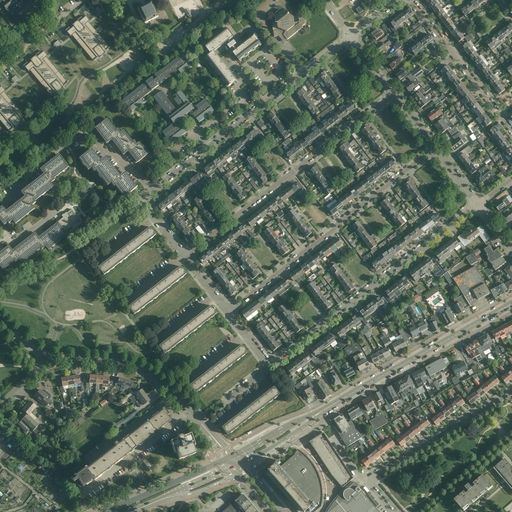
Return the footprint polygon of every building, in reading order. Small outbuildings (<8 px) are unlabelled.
[(1,0),(5,4),(3,5),(5,8),(4,8),(17,24),(25,18),(34,11),(31,7),(33,5),(30,3),(31,2),(29,0),(1,0)] [(431,8),(433,10),(439,5),(441,3),(438,0),(435,0),(429,5),(428,6),(430,8),(431,8)] [(469,1),(470,3),(475,9),(477,8),(478,8),(480,6),(480,5),(475,0),(469,0),(469,1)] [(471,13),(475,9),(470,3),(469,1),(465,5),(466,7),(471,13)] [(151,2),(137,9),(145,24),(158,17),(151,2)] [(443,9),(439,5),(433,10),(437,14),(443,9)] [(356,10),(359,14),(365,10),(362,6),(356,10)] [(466,17),(468,15),(469,16),(471,14),(470,13),(471,13),(466,7),(461,10),(466,17)] [(414,14),(410,8),(405,12),(409,18),(411,20),(413,18),(411,16),(414,14)] [(439,17),(440,19),(446,14),(449,13),(451,10),(450,8),(447,10),(445,8),(443,9),(437,14),(435,15),(438,18),(439,17)] [(286,39),(287,40),(303,28),(302,27),(305,25),(303,10),(298,11),(299,22),(294,23),(294,17),(289,15),(289,14),(280,10),(275,14),(276,20),(272,21),(274,38),(279,37),(281,37),(284,41),(286,39)] [(405,22),(409,18),(405,12),(400,16),(405,22)] [(450,19),(446,14),(440,19),(444,24),(450,19)] [(104,54),(107,52),(106,51),(110,48),(88,22),(89,21),(86,16),(79,22),(78,20),(72,25),(73,27),(67,32),(70,37),(72,36),(73,38),(93,61),(99,57),(100,58),(104,54)] [(400,16),(395,20),(400,26),(405,22),(400,16)] [(450,19),(444,24),(447,28),(448,29),(454,24),(450,19)] [(402,28),(400,26),(395,20),(393,21),(392,20),(390,22),(391,24),(388,26),(395,34),(397,32),(402,28)] [(454,24),(448,29),(449,31),(448,32),(450,34),(458,28),(454,24)] [(461,33),(458,28),(450,34),(452,36),(453,36),(455,38),(461,33)] [(227,29),(205,46),(211,53),(232,36),(227,29)] [(511,37),(510,35),(505,29),(500,32),(505,38),(507,37),(509,39),(511,37)] [(380,33),(378,30),(369,36),(370,36),(374,40),(373,40),(375,44),(378,42),(376,40),(384,34),(382,31),(380,33)] [(500,32),(496,36),(500,42),(502,44),(506,40),(505,39),(505,38),(500,32)] [(459,43),(465,38),(461,33),(455,38),(459,43)] [(423,36),(425,38),(430,44),(435,41),(430,35),(427,37),(425,34),(423,36)] [(241,48),(234,53),(239,61),(261,44),(255,36),(240,47),(241,48)] [(502,44),(500,42),(496,36),(491,39),(496,46),(497,47),(502,44)] [(421,42),(425,48),(430,44),(425,38),(421,42)] [(497,47),(496,46),(491,39),(486,43),(492,52),(497,48),(497,47)] [(383,43),(376,48),(380,53),(386,48),(391,44),(388,40),(383,43)] [(53,46),(56,49),(57,48),(61,44),(62,44),(59,41),(58,41),(54,44),(54,45),(53,46)] [(400,48),(402,46),(400,42),(393,47),(396,51),(400,48)] [(421,42),(416,46),(420,52),(422,50),(423,51),(425,49),(425,48),(421,42)] [(472,47),(468,42),(462,47),(466,52),(472,47)] [(415,55),(420,52),(416,46),(414,43),(409,47),(415,55)] [(472,47),(466,52),(468,54),(470,57),(476,52),(472,47)] [(46,57),(47,56),(44,51),(37,57),(36,56),(30,60),(31,62),(25,67),(28,72),(30,71),(51,97),(57,92),(57,93),(62,89),(64,87),(64,86),(68,83),(46,57)] [(401,56),(399,58),(397,55),(398,54),(396,51),(391,55),(394,59),(388,64),(392,69),(399,64),(398,63),(401,61),(403,59),(401,56)] [(214,52),(206,58),(229,87),(236,81),(214,52)] [(470,57),(473,62),(480,57),(476,52),(470,57)] [(184,53),(123,100),(132,112),(141,105),(142,106),(148,101),(145,97),(159,86),(158,86),(161,84),(173,75),(173,74),(175,72),(179,77),(185,73),(184,72),(193,65),(184,53)] [(483,61),(480,57),(473,62),(477,66),(483,61)] [(487,66),(483,61),(477,66),(481,71),(487,66)] [(452,70),(448,65),(444,69),(442,70),(444,72),(441,75),(443,77),(446,75),(452,70)] [(401,81),(407,76),(410,80),(414,76),(422,70),(419,67),(410,74),(406,68),(406,67),(405,67),(405,66),(402,69),(395,73),(397,75),(397,76),(401,81)] [(491,71),(487,66),(481,71),(484,76),(491,71)] [(422,70),(414,76),(410,80),(411,82),(416,79),(424,73),(422,70)] [(449,79),(449,80),(455,75),(452,70),(446,75),(447,77),(445,78),(447,81),(449,79)] [(491,71),(484,76),(488,80),(494,76),(491,71)] [(319,76),(323,81),(328,77),(325,72),(319,76)] [(459,80),(455,75),(449,80),(451,82),(449,84),(451,86),(453,84),(459,80)] [(12,80),(11,81),(14,84),(15,83),(19,80),(19,79),(20,79),(17,76),(16,77),(16,76),(12,79),(12,80)] [(498,80),(494,76),(488,80),(492,85),(498,80)] [(332,81),(328,77),(323,81),(326,86),(332,81)] [(312,78),(309,80),(315,87),(318,85),(312,78)] [(416,79),(411,82),(405,87),(409,92),(410,92),(413,90),(412,90),(415,87),(420,84),(418,81),(416,79)] [(463,85),(459,80),(453,84),(451,86),(455,91),(457,89),(463,85)] [(498,80),(492,85),(495,90),(502,85),(498,80)] [(336,86),(332,81),(326,86),(330,90),(336,86)] [(463,85),(457,89),(461,94),(466,89),(463,85)] [(505,90),(502,85),(495,90),(499,95),(505,90)] [(339,90),(336,86),(330,90),(333,95),(339,90)] [(4,92),(5,91),(2,87),(0,87),(0,120),(9,132),(14,127),(15,128),(20,124),(22,122),(22,121),(26,118),(4,92)] [(296,94),(300,99),(306,94),(307,93),(304,88),(296,94)] [(470,94),(466,89),(461,94),(464,99),(470,94)] [(339,90),(333,95),(337,100),(343,95),(339,90)] [(194,116),(199,123),(214,111),(205,99),(196,106),(196,105),(193,107),(181,91),(175,95),(177,98),(174,100),(181,109),(179,110),(178,111),(162,91),(154,97),(173,123),(171,125),(172,126),(163,133),(172,144),(187,132),(182,126),(183,125),(179,120),(184,117),(186,115),(189,112),(193,117),(194,116)] [(413,98),(417,103),(424,98),(422,95),(425,93),(423,91),(413,98)] [(309,99),(306,94),(300,99),(303,104),(309,99)] [(474,99),(470,94),(464,99),(468,103),(474,99)] [(428,95),(424,98),(417,103),(421,108),(432,100),(428,95)] [(439,99),(434,103),(436,106),(446,98),(444,95),(439,99)] [(313,103),(309,99),(303,104),(307,108),(313,103)] [(468,103),(468,104),(466,106),(469,110),(470,109),(472,108),(477,104),(474,99),(468,103)] [(346,107),(350,113),(355,110),(348,101),(344,105),(346,107)] [(316,108),(313,103),(307,108),(311,113),(316,108)] [(481,109),(477,104),(472,108),(470,109),(474,114),(475,113),(481,109)] [(341,111),(346,117),(350,113),(346,107),(344,105),(339,108),(341,111)] [(316,108),(311,113),(314,118),(320,113),(316,108)] [(438,108),(427,116),(432,122),(443,114),(438,108)] [(475,113),(479,118),(485,113),(481,109),(475,113)] [(341,120),(346,117),(341,111),(336,114),(341,120)] [(267,117),(271,122),(277,117),(273,112),(271,114),(269,112),(264,115),(266,118),(267,117)] [(488,118),(485,113),(479,118),(477,120),(480,124),(483,122),(488,118)] [(339,122),(341,120),(336,114),(332,118),(336,124),(337,124),(337,125),(340,123),(339,122)] [(435,126),(438,130),(446,124),(449,122),(448,122),(450,121),(445,115),(439,119),(441,121),(435,126)] [(280,122),(277,117),(271,122),(268,123),(272,128),(274,126),(280,122)] [(94,124),(95,126),(96,127),(95,128),(106,142),(111,138),(123,153),(128,149),(138,162),(147,154),(138,143),(136,144),(133,141),(131,143),(122,132),(120,133),(117,130),(114,132),(105,120),(104,121),(102,118),(98,121),(94,124)] [(332,127),(336,124),(332,118),(327,122),(332,127)] [(492,123),(488,118),(483,122),(480,124),(485,130),(487,128),(487,127),(492,123)] [(321,123),(323,125),(327,131),(332,127),(327,122),(325,119),(321,123)] [(284,126),(280,122),(274,126),(278,131),(284,126)] [(449,122),(446,124),(438,130),(441,135),(447,130),(449,132),(455,127),(452,124),(451,125),(449,122)] [(323,135),(327,131),(323,125),(318,129),(323,135)] [(287,131),(284,126),(278,131),(282,135),(287,131)] [(366,136),(371,131),(368,127),(366,128),(364,126),(359,131),(364,137),(366,136)] [(455,127),(449,132),(448,132),(452,136),(458,131),(455,127)] [(489,132),(493,137),(499,132),(499,131),(499,130),(498,129),(497,129),(495,127),(489,132)] [(321,136),(323,135),(318,129),(313,132),(318,138),(318,139),(321,137),(321,136)] [(254,130),(250,133),(254,139),(259,136),(261,138),(264,136),(259,131),(257,133),(254,130)] [(287,131),(282,135),(285,140),(291,136),(287,131)] [(366,136),(369,141),(375,136),(371,131),(366,136)] [(313,132),(309,136),(313,142),(318,138),(313,132)] [(503,136),(499,132),(493,137),(496,141),(503,136)] [(250,143),(254,139),(250,133),(245,137),(250,143)] [(453,140),(454,142),(449,145),(454,152),(464,144),(463,143),(466,141),(462,135),(459,138),(458,136),(453,140)] [(309,136),(304,139),(309,145),(309,146),(312,144),(312,143),(313,142),(309,136)] [(373,146),(379,141),(375,136),(369,141),(367,143),(368,145),(371,143),(373,146)] [(506,141),(503,136),(496,141),(498,143),(500,146),(506,141)] [(245,146),(250,143),(245,137),(241,141),(245,146)] [(304,139),(300,143),(304,149),(309,145),(304,139)] [(241,150),(245,146),(241,141),(236,144),(241,150)] [(373,146),(377,150),(383,146),(379,141),(373,146)] [(510,146),(506,141),(500,146),(504,151),(510,146)] [(338,149),(342,154),(348,150),(348,149),(354,145),(352,142),(346,147),(344,145),(338,149)] [(300,153),(304,149),(300,143),(295,147),(300,153)] [(236,154),(241,150),(236,144),(231,148),(236,154)] [(291,150),(295,156),(297,155),(298,156),(301,154),(300,153),(295,147),(294,145),(289,148),(291,150)] [(386,151),(383,146),(377,150),(380,155),(386,151)] [(231,157),(236,154),(231,148),(227,151),(231,157)] [(293,159),(293,158),(295,156),(291,150),(289,148),(289,149),(288,149),(285,151),(285,152),(284,152),(285,153),(283,155),(286,159),(288,157),(290,160),(292,160),(293,159)] [(171,164),(173,162),(163,149),(161,151),(171,164)] [(100,163),(90,150),(80,158),(89,170),(91,168),(94,172),(97,170),(102,177),(109,185),(111,184),(113,187),(116,185),(125,196),(135,188),(124,174),(119,178),(105,159),(100,163)] [(352,154),(348,150),(342,154),(346,159),(352,154)] [(227,151),(222,155),(227,161),(231,157),(227,151)] [(356,159),(352,154),(346,159),(350,164),(356,159)] [(459,158),(463,163),(468,159),(470,157),(468,154),(466,156),(464,154),(459,158)] [(222,155),(218,158),(222,165),(224,167),(228,163),(227,161),(222,155)] [(463,163),(466,168),(471,164),(469,161),(474,157),(473,155),(470,157),(468,159),(463,163)] [(12,221),(13,222),(14,223),(33,208),(32,206),(35,203),(33,200),(37,197),(41,194),(52,185),(51,184),(54,181),(53,178),(67,166),(63,160),(60,156),(42,170),(45,175),(23,192),(26,197),(5,214),(1,209),(0,209),(0,220),(3,224),(6,221),(8,224),(12,221)] [(246,160),(249,165),(255,160),(251,156),(246,160)] [(213,162),(218,168),(222,165),(218,158),(217,159),(216,157),(214,160),(215,161),(213,162)] [(386,161),(388,164),(393,169),(398,165),(392,157),(386,161)] [(360,164),(356,159),(350,164),(354,169),(360,164)] [(259,165),(255,160),(249,165),(253,170),(259,165)] [(472,175),(477,171),(473,166),(478,162),(477,160),(471,164),(466,168),(468,170),(470,173),(470,172),(472,175)] [(213,172),(218,168),(213,162),(208,166),(213,172)] [(362,163),(360,164),(354,169),(357,173),(365,167),(362,163)] [(387,174),(393,169),(388,164),(383,168),(387,174)] [(262,170),(259,165),(253,170),(256,174),(262,170)] [(214,173),(213,172),(208,166),(204,169),(205,170),(202,172),(207,178),(208,179),(209,181),(212,179),(210,177),(214,173)] [(316,167),(313,169),(312,166),(306,171),(312,178),(314,176),(320,172),(316,167)] [(377,172),(382,178),(387,174),(383,168),(381,166),(376,170),(377,172)] [(486,166),(485,167),(478,171),(481,174),(475,179),(479,185),(485,180),(492,174),(489,170),(486,166)] [(261,178),(266,174),(262,170),(256,174),(260,179),(261,178)] [(199,173),(197,174),(196,173),(193,175),(194,177),(196,178),(199,183),(200,184),(205,181),(206,183),(209,181),(208,179),(207,178),(202,172),(200,174),(199,173)] [(317,181),(318,181),(321,178),(323,177),(320,172),(314,176),(312,178),(311,178),(315,183),(317,181)] [(381,178),(382,178),(377,172),(372,176),(376,182),(381,178)] [(223,178),(226,183),(232,178),(229,173),(223,178)] [(261,178),(260,179),(264,183),(262,184),(264,187),(269,183),(267,181),(269,179),(266,174),(261,178)] [(195,186),(199,183),(196,178),(194,177),(193,175),(190,177),(191,179),(190,180),(195,186)] [(372,176),(366,180),(371,186),(376,182),(372,176)] [(317,181),(321,186),(327,181),(323,177),(321,178),(318,181),(317,181)] [(230,187),(236,183),(232,178),(226,183),(225,184),(228,187),(229,186),(230,187)] [(194,186),(195,186),(190,180),(185,184),(190,190),(192,188),(194,190),(196,189),(194,186)] [(366,190),(371,186),(366,180),(361,184),(366,190)] [(321,186),(325,191),(331,186),(327,181),(321,186)] [(408,191),(414,186),(410,181),(403,187),(406,192),(408,191)] [(240,188),(236,183),(230,187),(234,192),(240,188)] [(300,183),(297,185),(296,183),(290,188),(295,194),(296,195),(301,191),(304,188),(300,183)] [(185,193),(190,190),(185,184),(181,187),(185,193)] [(360,194),(366,190),(361,184),(356,189),(360,194)] [(330,194),(334,191),(331,186),(325,191),(329,195),(330,194)] [(418,191),(414,186),(408,191),(412,196),(418,191)] [(176,191),(181,197),(185,193),(181,187),(179,189),(178,187),(175,189),(176,191)] [(243,192),(240,188),(234,192),(237,197),(243,192)] [(285,192),(289,198),(295,194),(290,188),(285,192)] [(176,200),(181,197),(176,191),(175,189),(172,192),(173,193),(172,194),(176,200)] [(356,189),(350,193),(355,199),(360,194),(356,189)] [(412,196),(416,200),(422,196),(418,191),(412,196)] [(237,197),(241,201),(247,197),(243,192),(237,197)] [(284,202),(289,198),(285,192),(279,196),(284,202)] [(350,203),(355,199),(350,193),(345,197),(350,203)] [(172,204),(176,200),(172,194),(168,197),(167,198),(172,204)] [(194,201),(197,205),(203,201),(200,196),(194,201)] [(279,206),(284,202),(279,196),(274,200),(279,206)] [(416,201),(419,205),(425,201),(422,196),(416,200),(416,201)] [(345,197),(340,201),(344,207),(350,203),(345,197)] [(168,207),(172,204),(167,198),(162,202),(167,208),(168,207)] [(332,203),(334,205),(339,211),(340,212),(342,210),(342,209),(344,207),(340,201),(338,198),(335,200),(336,200),(332,203)] [(502,201),(495,206),(499,211),(506,206),(505,205),(509,202),(506,198),(502,201)] [(269,204),(273,210),(279,206),(274,200),(273,199),(270,201),(271,203),(269,204)] [(381,204),(385,209),(391,204),(387,200),(381,204)] [(201,210),(207,205),(203,201),(197,205),(201,210)] [(429,206),(425,201),(419,205),(423,210),(429,206)] [(167,208),(162,202),(157,205),(162,211),(167,208)] [(263,209),(268,215),(273,210),(269,204),(268,203),(265,206),(266,207),(263,209)] [(395,209),(391,204),(385,209),(389,214),(395,209)] [(207,205),(201,210),(205,215),(210,210),(207,205)] [(327,212),(330,210),(334,215),(339,211),(334,205),(329,209),(327,206),(324,209),(327,212)] [(396,208),(395,209),(389,214),(392,219),(398,214),(397,212),(398,210),(396,208)] [(59,223),(58,224),(58,223),(38,239),(34,235),(11,252),(8,248),(0,253),(0,266),(1,268),(5,266),(9,263),(13,260),(15,262),(19,259),(20,261),(24,258),(36,249),(39,246),(42,249),(45,246),(47,248),(51,245),(55,242),(66,234),(66,233),(65,231),(71,226),(71,225),(78,219),(75,216),(76,215),(72,209),(67,213),(67,212),(64,215),(65,217),(63,218),(58,222),(59,223)] [(263,219),(268,215),(263,209),(258,213),(263,219)] [(214,215),(210,210),(205,215),(208,219),(214,215)] [(292,219),(297,215),(297,214),(294,210),(286,216),(289,221),(292,219)] [(438,223),(441,220),(434,212),(429,216),(431,218),(435,224),(436,225),(437,224),(438,223)] [(253,217),(257,223),(263,219),(258,213),(253,217)] [(392,219),(396,223),(402,219),(404,217),(400,213),(398,214),(392,219)] [(180,218),(177,214),(171,218),(175,223),(180,218)] [(208,219),(212,224),(218,219),(214,215),(208,219)] [(292,219),(295,224),(301,219),(297,215),(292,219)] [(424,220),(425,223),(430,228),(431,229),(432,229),(433,228),(432,227),(435,224),(431,218),(429,216),(424,220)] [(247,221),(249,223),(246,225),(252,232),(254,230),(252,227),(257,223),(253,217),(247,221)] [(177,226),(176,227),(177,229),(178,228),(184,223),(185,222),(184,220),(182,221),(180,218),(175,223),(177,226)] [(305,224),(301,219),(295,224),(299,229),(305,224)] [(396,223),(400,228),(405,224),(406,224),(402,219),(396,223)] [(178,228),(180,229),(178,230),(181,233),(188,228),(186,225),(187,224),(185,222),(184,223),(178,228)] [(353,226),(356,231),(362,227),(359,222),(353,226)] [(425,233),(430,228),(425,223),(420,227),(425,233)] [(237,229),(241,235),(247,231),(253,239),(255,237),(252,232),(246,225),(244,227),(242,225),(241,224),(239,226),(239,227),(237,229)] [(309,229),(305,224),(299,229),(303,233),(309,229)] [(471,226),(462,232),(466,238),(461,242),(461,243),(465,247),(470,243),(468,240),(472,238),(472,239),(479,233),(486,242),(491,238),(481,226),(477,229),(476,228),(474,230),(471,226)] [(156,235),(150,227),(137,237),(143,245),(156,235)] [(358,238),(360,236),(366,232),(362,227),(356,231),(354,233),(358,238)] [(422,235),(425,233),(420,227),(415,231),(419,237),(420,237),(422,236),(422,235)] [(191,233),(188,228),(181,233),(183,236),(184,235),(186,237),(191,233)] [(265,232),(268,237),(274,233),(274,232),(270,228),(265,232)] [(241,235),(237,229),(231,233),(231,234),(236,239),(241,235)] [(312,234),(309,229),(303,233),(300,235),(302,237),(304,235),(307,238),(312,234)] [(414,241),(419,237),(415,231),(409,235),(414,241)] [(360,236),(364,241),(370,236),(366,232),(360,236)] [(186,237),(189,242),(195,237),(191,233),(186,237)] [(278,237),(274,233),(268,237),(272,242),(278,237)] [(236,239),(231,234),(226,238),(231,244),(236,239)] [(408,245),(414,241),(409,235),(404,239),(408,245)] [(373,241),(370,236),(364,241),(368,246),(373,241)] [(143,245),(137,237),(124,248),(130,255),(143,245)] [(278,237),(272,242),(276,247),(282,242),(284,240),(282,238),(280,240),(278,237)] [(403,249),(408,245),(404,239),(402,237),(397,241),(398,243),(403,249)] [(232,245),(231,244),(226,238),(221,242),(225,248),(227,250),(232,245)] [(338,238),(333,242),(338,248),(343,244),(338,238)] [(467,250),(465,247),(461,243),(459,244),(455,239),(450,243),(455,249),(460,246),(465,252),(467,250)] [(276,247),(279,251),(285,247),(287,245),(284,240),(282,242),(276,247)] [(220,241),(217,243),(218,244),(215,246),(220,252),(225,248),(221,242),(220,241)] [(373,249),(377,246),(373,241),(368,246),(371,250),(372,250),(372,251),(374,250),(373,249)] [(332,252),(338,248),(333,242),(328,247),(332,252)] [(393,248),(398,254),(403,249),(398,243),(393,248)] [(455,249),(450,243),(445,246),(450,253),(455,249)] [(215,246),(210,250),(215,256),(216,258),(221,254),(220,252),(215,246)] [(445,246),(440,250),(445,257),(447,259),(452,255),(450,253),(445,246)] [(505,263),(501,258),(503,257),(497,249),(493,252),(489,246),(483,250),(487,255),(486,255),(488,259),(487,259),(490,264),(491,264),(493,267),(495,271),(505,263)] [(285,247),(279,251),(283,256),(289,252),(285,247)] [(327,257),(332,252),(328,247),(322,251),(327,257)] [(130,255),(124,248),(111,258),(117,265),(130,255)] [(392,258),(398,254),(393,248),(388,252),(392,258)] [(209,260),(215,256),(210,250),(209,249),(206,252),(207,253),(205,254),(209,260)] [(245,255),(242,250),(234,256),(236,259),(238,257),(240,259),(245,255)] [(445,257),(440,250),(435,254),(437,257),(435,259),(438,263),(441,262),(440,261),(445,257)] [(321,261),(327,257),(322,251),(317,255),(321,261)] [(392,258),(388,252),(382,256),(387,262),(388,263),(390,261),(390,260),(392,258)] [(209,260),(205,254),(199,259),(204,265),(209,260)] [(382,266),(387,262),(382,256),(381,254),(375,258),(382,266)] [(249,259),(245,255),(240,259),(243,264),(249,259)] [(316,265),(321,261),(317,255),(311,259),(316,265)] [(117,265),(111,258),(98,268),(104,276),(117,265)] [(379,269),(379,268),(382,266),(375,258),(370,262),(374,268),(371,270),(373,272),(376,270),(376,271),(379,269)] [(429,258),(424,262),(429,269),(431,271),(434,269),(432,267),(434,265),(429,258)] [(243,264),(247,269),(253,264),(249,259),(243,264)] [(306,263),(311,269),(316,265),(311,259),(306,263)] [(431,271),(429,269),(424,262),(419,266),(425,273),(426,275),(431,271)] [(305,273),(311,269),(306,263),(301,267),(305,273)] [(257,269),(253,264),(247,269),(251,274),(257,269)] [(340,269),(336,265),(330,269),(334,274),(340,269)] [(510,278),(511,280),(511,266),(511,265),(502,272),(503,273),(503,274),(508,279),(510,278)] [(180,266),(167,277),(173,284),(186,274),(180,266)] [(419,266),(414,270),(420,276),(421,278),(426,275),(425,273),(419,266)] [(438,278),(444,273),(439,266),(436,268),(439,271),(435,274),(438,278)] [(295,272),(300,277),(305,273),(301,267),(295,272)] [(221,271),(218,268),(212,273),(216,277),(222,273),(224,271),(223,270),(221,271)] [(260,274),(257,269),(251,274),(249,275),(250,277),(252,276),(255,279),(260,274)] [(344,274),(340,269),(334,274),(338,279),(344,274)] [(421,278),(420,276),(414,270),(409,274),(416,282),(421,278)] [(224,271),(222,273),(216,277),(220,282),(226,278),(228,276),(224,271)] [(289,280),(295,287),(297,285),(294,282),(300,277),(295,272),(290,276),(291,278),(289,280)] [(450,284),(454,281),(448,272),(443,275),(450,284)] [(493,277),(497,283),(495,283),(496,284),(496,285),(497,287),(496,288),(500,296),(508,292),(504,285),(504,284),(500,278),(498,274),(496,272),(494,274),(496,275),(493,277)] [(347,279),(344,274),(338,279),(342,283),(347,279)] [(167,277),(154,287),(160,295),(173,284),(167,277)] [(405,277),(400,281),(405,288),(406,290),(411,286),(405,277)] [(220,282),(224,287),(230,282),(231,281),(229,280),(228,280),(226,278),(220,282)] [(342,284),(345,288),(351,284),(347,279),(342,283),(342,284)] [(292,289),(295,287),(289,280),(286,281),(285,280),(280,284),(284,290),(289,286),(292,289)] [(400,292),(405,288),(400,281),(398,283),(397,281),(394,284),(395,285),(400,292)] [(226,290),(227,292),(233,287),(230,282),(224,287),(223,287),(225,291),(226,290)] [(307,287),(311,292),(317,287),(313,283),(307,287)] [(284,290),(280,284),(274,288),(279,294),(280,296),(286,292),(284,290)] [(351,284),(345,288),(349,293),(355,289),(351,284)] [(402,294),(400,292),(395,285),(390,289),(395,295),(397,298),(402,294)] [(495,299),(500,296),(496,288),(494,289),(492,286),(490,288),(490,287),(489,287),(495,299)] [(154,287),(141,297),(147,305),(160,295),(154,287)] [(237,292),(233,287),(227,292),(231,297),(237,292)] [(315,297),(320,292),(317,287),(311,292),(315,297)] [(273,298),(279,294),(274,288),(269,292),(273,298)] [(395,295),(390,289),(388,290),(387,290),(385,292),(385,293),(390,299),(395,295)] [(268,302),(273,298),(269,292),(263,296),(268,302)] [(324,297),(320,292),(315,297),(314,297),(318,302),(324,297)] [(263,295),(260,297),(261,299),(258,301),(263,307),(268,302),(263,296),(263,295)] [(468,303),(463,295),(454,300),(457,305),(454,307),(458,315),(465,311),(462,306),(468,303)] [(134,315),(147,305),(141,297),(128,307),(134,315)] [(318,302),(322,306),(328,302),(324,297),(318,302)] [(388,304),(383,298),(381,299),(379,297),(378,298),(378,297),(375,299),(376,300),(374,301),(379,308),(381,310),(388,304)] [(253,305),(257,311),(263,307),(258,301),(253,305)] [(375,311),(379,308),(374,301),(369,305),(375,311)] [(332,307),(328,302),(322,306),(326,311),(327,310),(328,312),(329,310),(328,309),(332,307)] [(252,315),(257,311),(253,305),(247,309),(252,315)] [(284,305),(279,309),(282,314),(288,310),(284,305)] [(375,311),(369,305),(364,308),(370,315),(375,311)] [(217,314),(214,311),(215,310),(214,309),(213,309),(211,306),(198,316),(204,324),(217,314)] [(444,309),(440,311),(447,326),(455,321),(451,313),(454,311),(451,306),(444,309)] [(359,312),(362,315),(360,317),(366,325),(368,324),(369,323),(367,321),(372,318),(370,315),(364,308),(359,312)] [(252,315),(247,309),(242,313),(246,319),(252,315)] [(292,315),(288,310),(282,314),(286,319),(292,315)] [(418,329),(420,333),(428,329),(423,319),(419,321),(415,314),(412,316),(414,319),(415,322),(419,329),(418,329)] [(286,319),(290,324),(295,319),(292,315),(286,319)] [(204,324),(198,316),(185,326),(191,334),(204,324)] [(355,316),(350,320),(355,326),(356,328),(361,324),(355,316)] [(430,319),(431,320),(429,321),(431,324),(430,325),(434,332),(440,329),(438,327),(441,326),(438,321),(435,316),(430,319)] [(299,324),(295,319),(290,324),(293,328),(294,328),(299,324)] [(420,333),(418,329),(419,329),(415,322),(414,319),(411,320),(412,323),(407,326),(413,337),(420,333)] [(353,328),(355,326),(350,320),(345,324),(348,328),(350,330),(353,328)] [(267,326),(263,321),(255,328),(259,332),(265,328),(267,326)] [(294,328),(293,328),(297,333),(303,329),(299,324),(294,328)] [(340,328),(345,334),(350,330),(348,328),(345,324),(340,327),(340,328)] [(502,327),(505,334),(510,332),(506,324),(504,325),(504,326),(502,327)] [(191,334),(185,326),(172,336),(178,344),(191,334)] [(500,337),(502,340),(507,337),(505,334),(502,327),(499,329),(499,328),(496,329),(500,337)] [(269,332),(265,328),(259,332),(263,337),(269,332)] [(337,338),(344,348),(347,346),(343,341),(341,339),(346,335),(345,334),(340,328),(339,329),(338,328),(337,328),(335,330),(335,331),(339,337),(337,338)] [(396,338),(398,343),(402,350),(407,347),(405,343),(409,341),(408,339),(403,332),(401,329),(399,330),(399,331),(401,336),(399,336),(396,338)] [(495,340),(500,337),(496,329),(494,330),(494,331),(492,333),(495,340)] [(406,330),(403,332),(408,339),(411,338),(406,330)] [(263,337),(267,342),(272,337),(269,332),(263,337)] [(385,339),(389,346),(392,344),(389,337),(388,338),(385,332),(382,334),(386,339),(385,339)] [(337,338),(335,340),(330,334),(329,334),(327,336),(327,337),(328,337),(326,339),(331,345),(336,342),(342,350),(344,348),(337,338)] [(477,341),(481,347),(481,348),(482,347),(484,352),(490,349),(490,348),(492,347),(491,346),(493,344),(492,342),(488,335),(479,339),(477,341)] [(178,344),(172,336),(159,346),(165,354),(178,344)] [(276,342),(272,337),(267,342),(270,347),(276,342)] [(326,349),(331,345),(326,339),(321,342),(326,349)] [(277,341),(276,342),(270,347),(274,351),(282,345),(280,343),(279,344),(277,341)] [(360,372),(370,366),(362,351),(356,341),(345,350),(351,360),(353,358),(360,372)] [(482,347),(481,348),(481,347),(477,341),(465,347),(465,348),(464,348),(466,352),(467,351),(469,355),(470,355),(473,359),(476,358),(478,362),(483,360),(484,361),(487,359),(487,358),(484,352),(482,347)] [(321,353),(326,349),(321,342),(316,346),(321,353)] [(396,353),(402,350),(398,343),(392,346),(396,353)] [(247,353),(241,345),(228,355),(234,363),(247,353)] [(322,354),(321,353),(316,346),(311,350),(315,355),(313,356),(317,361),(319,359),(317,358),(322,354)] [(495,349),(500,359),(501,361),(503,360),(505,359),(498,346),(495,348),(495,349)] [(381,351),(385,358),(390,356),(387,349),(381,351)] [(380,361),(385,358),(381,351),(381,352),(381,351),(376,353),(376,354),(380,361)] [(307,353),(302,357),(308,365),(309,366),(310,365),(309,363),(312,360),(307,353)] [(375,364),(380,361),(376,354),(370,357),(374,364),(375,364)] [(221,373),(234,363),(228,355),(215,365),(221,373)] [(302,357),(297,361),(302,368),(303,369),(308,365),(302,357)] [(431,378),(432,380),(441,375),(440,371),(443,370),(445,373),(449,371),(446,365),(449,362),(446,358),(443,360),(442,359),(438,361),(439,362),(436,364),(435,363),(425,368),(431,378)] [(292,365),(297,372),(302,368),(297,361),(292,365)] [(456,376),(460,374),(460,375),(461,377),(465,375),(465,373),(464,372),(468,371),(464,362),(452,367),(456,376)] [(348,363),(343,365),(347,372),(345,373),(348,378),(355,374),(352,369),(348,363)] [(208,383),(221,373),(215,365),(202,376),(208,383)] [(292,375),(297,372),(292,365),(287,369),(292,375)] [(476,365),(471,368),(475,373),(477,371),(479,374),(482,372),(479,367),(478,368),(476,365)] [(417,372),(421,379),(426,376),(423,369),(417,372)] [(333,376),(330,378),(335,386),(341,382),(334,370),(330,372),(333,376)] [(412,375),(415,381),(416,383),(419,388),(424,386),(421,379),(417,372),(412,375)] [(83,383),(80,383),(79,375),(73,376),(74,385),(78,384),(78,386),(80,386),(81,393),(84,392),(83,383)] [(93,384),(96,384),(97,376),(90,375),(89,381),(86,381),(86,390),(89,390),(89,386),(93,386),(93,384)] [(506,384),(511,381),(506,375),(501,378),(506,384)] [(109,377),(103,376),(102,384),(102,387),(108,387),(108,390),(113,387),(113,382),(109,381),(109,377)] [(195,393),(208,383),(202,376),(189,386),(195,393)] [(311,389),(314,387),(314,386),(316,384),(314,381),(313,381),(309,376),(305,379),(307,381),(309,384),(308,384),(310,388),(311,389)] [(415,386),(414,385),(410,376),(409,377),(409,376),(408,377),(407,378),(406,378),(414,393),(415,396),(419,395),(417,391),(415,386)] [(61,378),(62,387),(59,388),(62,394),(65,392),(66,392),(66,389),(69,388),(68,386),(67,377),(61,378)] [(115,383),(117,384),(121,385),(120,388),(124,389),(126,379),(119,377),(119,379),(115,378),(115,383)] [(452,379),(454,385),(460,382),(457,377),(452,379)] [(495,377),(490,380),(495,386),(500,382),(495,377)] [(406,389),(407,389),(408,388),(412,394),(414,393),(406,378),(405,379),(404,379),(403,380),(402,380),(402,381),(406,389)] [(133,381),(126,379),(124,389),(127,390),(128,387),(131,388),(135,389),(136,384),(133,383),(133,381)] [(490,390),(495,386),(490,380),(486,384),(490,390)] [(314,387),(319,395),(323,401),(331,395),(321,381),(316,384),(314,386),(314,387)] [(405,398),(407,397),(404,391),(406,390),(406,389),(402,381),(401,381),(400,381),(399,381),(399,382),(398,383),(405,398)] [(406,400),(405,398),(398,383),(397,383),(395,383),(394,384),(394,385),(398,394),(400,393),(403,399),(405,401),(406,400)] [(486,394),(490,390),(486,384),(481,388),(486,394)] [(383,391),(387,399),(385,400),(387,405),(391,411),(391,412),(393,411),(391,407),(391,405),(396,402),(399,407),(402,406),(391,386),(388,388),(383,391)] [(280,394),(274,387),(260,397),(267,405),(280,394)] [(309,399),(315,396),(311,389),(310,388),(304,391),(302,392),(304,395),(306,394),(309,399)] [(481,398),(486,394),(481,388),(476,392),(481,398)] [(50,402),(48,400),(51,397),(51,396),(51,395),(46,391),(44,393),(40,389),(35,395),(41,401),(40,402),(45,406),(50,402)] [(140,399),(146,395),(141,389),(132,396),(135,399),(137,396),(140,399)] [(471,396),(476,402),(481,398),(476,392),(474,390),(471,392),(470,394),(471,396)] [(385,403),(383,400),(379,392),(374,395),(377,403),(381,401),(383,404),(385,403)] [(130,393),(121,400),(123,402),(132,396),(130,393)] [(150,400),(146,395),(140,399),(141,402),(138,404),(141,407),(150,400)] [(471,405),(476,402),(471,396),(467,400),(471,405)] [(267,405),(260,397),(247,407),(253,415),(267,405)] [(454,399),(455,401),(460,407),(465,403),(460,397),(457,399),(456,397),(455,398),(454,399)] [(359,406),(368,423),(370,422),(371,421),(370,419),(367,413),(368,412),(376,407),(371,398),(367,401),(366,400),(363,402),(365,405),(360,408),(359,406)] [(26,433),(30,429),(35,434),(40,430),(40,429),(41,427),(29,415),(36,407),(30,401),(25,407),(22,410),(20,413),(24,417),(21,421),(18,424),(26,433)] [(456,411),(460,407),(455,401),(451,405),(456,411)] [(358,418),(363,415),(357,405),(352,408),(356,415),(358,418)] [(446,409),(451,414),(456,411),(451,405),(446,409)] [(75,475),(70,478),(73,483),(75,481),(77,484),(79,482),(83,487),(93,479),(94,480),(171,420),(167,415),(169,413),(164,407),(162,409),(163,410),(120,443),(118,441),(117,442),(116,442),(114,444),(116,447),(86,469),(86,468),(76,476),(75,475)] [(253,415),(247,407),(234,417),(240,425),(253,415)] [(124,420),(123,419),(115,425),(117,429),(143,411),(141,408),(124,420)] [(347,411),(353,421),(358,418),(356,415),(352,408),(347,411)] [(446,418),(451,414),(446,409),(441,412),(446,418)] [(437,416),(441,422),(446,418),(441,412),(437,416)] [(351,421),(348,423),(344,416),(343,417),(342,415),(334,419),(340,428),(338,429),(337,430),(338,432),(348,447),(362,438),(360,435),(358,431),(356,428),(355,427),(351,421)] [(370,422),(375,431),(387,424),(385,420),(383,415),(371,421),(370,422)] [(437,426),(441,422),(437,416),(432,420),(437,426)] [(240,425),(234,417),(221,427),(227,435),(240,425)] [(425,428),(427,426),(428,427),(431,425),(425,418),(421,422),(425,428)] [(424,428),(425,428),(421,422),(416,426),(421,431),(424,428)] [(43,433),(47,429),(44,425),(41,427),(40,429),(40,430),(35,434),(38,437),(43,432),(43,433)] [(356,428),(358,431),(360,435),(363,433),(357,425),(355,427),(356,428)] [(416,435),(421,431),(416,426),(411,429),(416,435)] [(411,439),(416,435),(411,429),(406,433),(411,439)] [(402,437),(406,443),(411,439),(406,433),(404,435),(402,432),(401,433),(401,434),(400,435),(402,437)] [(319,436),(310,442),(332,476),(343,488),(354,479),(336,452),(328,439),(326,436),(324,433),(319,436)] [(178,439),(170,442),(174,454),(176,453),(179,460),(195,454),(193,447),(195,446),(190,434),(182,437),(181,434),(177,435),(178,439)] [(402,447),(406,443),(402,437),(397,441),(402,447)] [(390,438),(386,442),(390,448),(395,444),(390,438)] [(390,448),(386,442),(381,446),(386,452),(390,448)] [(374,448),(376,450),(381,456),(386,452),(381,446),(379,444),(376,447),(375,448),(374,448)] [(265,469),(263,470),(262,471),(262,473),(262,475),(263,476),(279,495),(280,495),(280,496),(281,496),(282,496),(283,496),(284,495),(291,503),(295,508),(298,511),(314,511),(321,507),(322,501),(322,496),(322,491),(322,485),(320,480),(319,475),(316,470),(314,465),(310,461),(307,457),(303,453),(298,450),(295,455),(280,468),(278,466),(281,463),(279,461),(276,463),(276,464),(270,470),(268,469),(267,469),(265,469)] [(376,460),(381,456),(376,450),(371,454),(376,460)] [(367,458),(371,463),(376,460),(371,454),(367,458)] [(367,467),(371,463),(367,458),(362,462),(360,464),(362,467),(365,465),(367,467)] [(511,468),(504,459),(495,467),(511,486),(511,468)] [(463,510),(491,485),(483,475),(471,486),(469,484),(465,487),(467,489),(454,500),(463,510)] [(345,499),(329,511),(379,511),(355,483),(346,490),(345,492),(344,493),(344,495),(344,496),(344,498),(345,499)] [(222,511),(233,511),(236,510),(247,500),(242,495),(235,501),(234,501),(234,502),(231,504),(222,511)] [(243,511),(252,505),(247,500),(236,510),(233,511),(243,511)]
